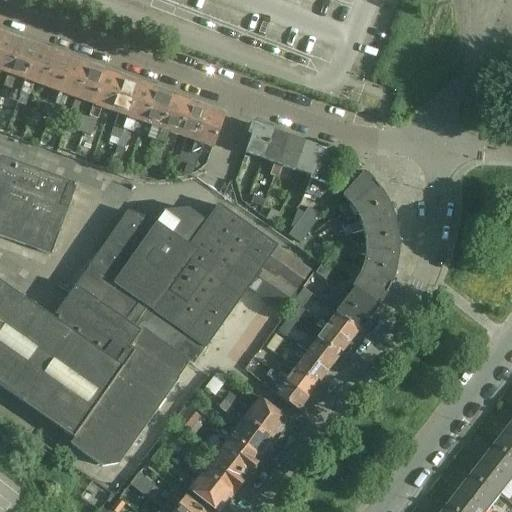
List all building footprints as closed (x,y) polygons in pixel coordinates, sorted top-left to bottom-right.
[(19,41),(2,35),(0,41),(0,72),(7,75),(19,41)] [(36,47),(19,41),(7,75),(16,78),(5,108),(13,111),(16,103),(36,47)] [(53,53),(36,47),(16,103),(25,106),(33,84),(41,87),(53,53)] [(70,59),(53,53),(41,87),(49,90),(42,112),(50,115),(70,59)] [(87,65),(70,59),(50,115),(58,118),(66,96),(75,99),(87,65)] [(87,65),(75,99),(71,112),(79,115),(73,131),(82,134),(104,72),(87,65)] [(121,78),(104,72),(82,134),(90,137),(100,109),(109,112),(121,78)] [(138,84),(121,78),(109,112),(117,115),(109,136),(118,139),(138,84)] [(155,90),(138,84),(118,139),(119,140),(116,147),(123,150),(129,134),(138,137),(155,90)] [(172,96),(155,90),(138,137),(155,143),(172,96)] [(189,102),(172,96),(155,143),(156,143),(149,164),(156,167),(160,155),(168,133),(176,136),(189,102)] [(206,108),(189,102),(176,136),(185,139),(177,161),(186,164),(206,108)] [(224,115),(206,108),(186,164),(187,165),(182,178),(184,177),(191,174),(202,145),(212,149),(224,115)] [(272,132),(250,125),(246,135),(250,137),(243,154),(245,155),(245,154),(262,160),(272,132)] [(288,138),(272,132),(262,160),(274,164),(270,175),(274,176),(288,138)] [(304,144),(288,138),(274,176),(278,178),(282,168),(294,172),(304,144)] [(320,150),(304,144),(294,172),(307,176),(303,186),(307,187),(320,150)] [(337,155),(320,150),(307,187),(304,194),(314,199),(317,200),(319,198),(330,186),(328,185),(328,186),(326,184),(337,155)] [(0,156),(0,235),(50,254),(76,184),(0,156)] [(128,165),(125,173),(142,179),(145,171),(128,165)] [(363,173),(341,197),(348,203),(339,209),(342,213),(376,187),(363,173)] [(386,202),(376,187),(342,213),(345,217),(353,211),(357,217),(386,202)] [(250,210),(260,217),(267,206),(257,199),(250,210)] [(394,219),(386,202),(357,217),(357,218),(360,224),(349,228),(351,232),(394,219)] [(299,245),(310,229),(320,216),(308,207),(303,214),(298,211),(291,228),(293,229),(288,236),(299,245)] [(248,287),(255,292),(277,308),(270,318),(279,324),(285,314),(281,311),(309,272),(217,208),(204,224),(201,222),(76,396),(33,366),(61,326),(51,320),(0,283),(0,386),(72,437),(74,438),(133,354),(127,350),(133,341),(141,330),(191,365),(207,343),(248,287)] [(127,213),(68,296),(51,320),(61,326),(33,366),(76,396),(201,222),(185,211),(162,213),(155,224),(127,213)] [(270,211),(265,221),(273,226),(279,215),(270,211)] [(397,236),(394,219),(351,232),(352,236),(362,233),(364,240),(397,236)] [(354,252),(398,256),(398,254),(397,236),(364,240),(364,248),(354,248),(354,252)] [(394,273),(398,256),(354,252),(353,257),(364,258),(363,265),(394,273)] [(348,272),(387,290),(387,289),(394,273),(363,265),(362,266),(360,272),(350,268),(348,272)] [(332,273),(321,266),(315,273),(326,281),(332,273)] [(352,287),(355,290),(378,306),(387,290),(348,272),(347,276),(356,282),(352,287)] [(355,290),(337,314),(359,331),(378,306),(355,290)] [(303,291),(294,303),(301,309),(311,296),(303,291)] [(302,311),(300,310),(301,309),(294,303),(287,313),(290,315),(287,318),(293,323),(302,311)] [(350,345),(359,331),(337,314),(330,324),(323,319),(320,323),(350,345)] [(277,333),(283,338),(293,323),(287,318),(277,333)] [(340,358),(350,345),(320,323),(317,327),(324,332),(317,341),(340,358)] [(254,360),(263,347),(266,343),(250,331),(232,355),(239,360),(235,365),(245,372),(254,360)] [(274,355),(284,342),(276,336),(266,349),(274,355)] [(305,357),(298,352),(295,356),(302,361),(295,370),(318,387),(340,358),(317,341),(311,349),(304,344),(300,341),(296,345),(300,349),(307,354),(305,357)] [(117,466),(150,419),(177,380),(135,351),(133,354),(74,438),(69,445),(101,469),(117,466)] [(261,365),(254,360),(245,372),(252,377),(261,365)] [(308,400),(318,387),(295,370),(288,379),(282,374),(279,378),(308,400)] [(298,413),(308,400),(279,378),(270,372),(267,377),(275,383),(269,391),(276,397),(298,413)] [(233,410),(237,404),(239,402),(229,394),(228,395),(221,389),(223,386),(227,390),(233,382),(228,378),(216,377),(206,389),(220,400),(233,410)] [(220,400),(216,405),(229,416),(233,410),(220,400)] [(259,401),(244,419),(274,442),(280,434),(282,435),(289,424),(259,401)] [(178,423),(188,432),(198,419),(188,411),(178,423)] [(261,462),(269,451),(267,450),(274,442),(244,419),(230,437),(261,462)] [(166,435),(179,444),(187,433),(174,424),(166,435)] [(511,457),(511,433),(508,431),(497,446),(511,457)] [(247,479),(261,462),(230,437),(216,455),(247,479)] [(511,482),(511,481),(511,457),(497,446),(485,461),(511,482)] [(233,497),(247,479),(216,455),(202,473),(233,497)] [(485,461),(473,476),(500,497),(511,482),(485,461)] [(165,475),(174,482),(180,476),(164,464),(159,470),(166,474),(165,475)] [(226,506),(233,497),(202,473),(187,492),(207,507),(212,511),(218,511),(224,505),(226,506)] [(129,485),(145,498),(153,487),(137,474),(129,485)] [(473,476),(461,491),(487,511),(488,511),(500,497),(473,476)] [(123,494),(133,502),(138,495),(129,487),(123,494)] [(487,511),(461,491),(449,506),(457,511),(487,511)] [(200,511),(185,499),(176,511),(166,503),(160,510),(162,511),(200,511)] [(120,511),(125,506),(118,501),(109,511),(120,511)]
